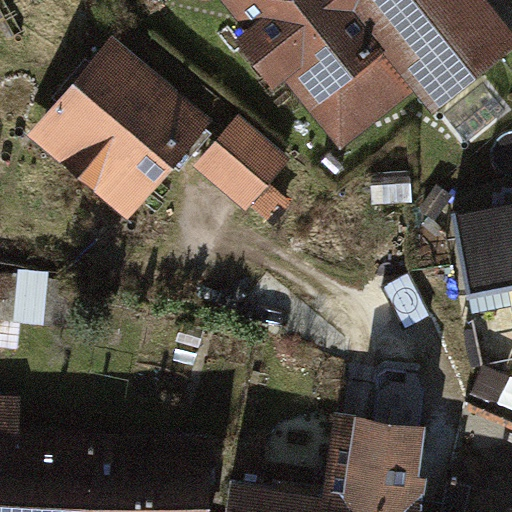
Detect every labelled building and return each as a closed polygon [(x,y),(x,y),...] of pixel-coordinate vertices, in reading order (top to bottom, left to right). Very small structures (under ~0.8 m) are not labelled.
[(418,73),(358,0),(230,0),(257,33),(239,48),(277,94),(291,82),(337,139),(418,73)] [(358,0),(418,73),(441,101),(511,42),(511,31),(486,0),(358,0)] [(206,121),(114,41),(35,131),(127,211),(206,121)] [(285,160),(235,116),(192,164),(242,208),(285,160)] [(511,195),(450,207),(467,297),(511,288),(511,195)] [(19,398),(0,396),(0,511),(202,511),(205,439),(18,431),(19,398)] [(411,511),(421,432),(331,421),(322,491),(319,511),(411,511)] [(319,511),(322,491),(227,480),(223,511),(319,511)]
